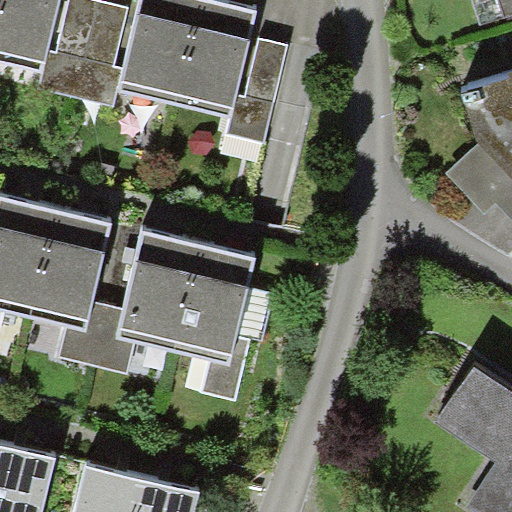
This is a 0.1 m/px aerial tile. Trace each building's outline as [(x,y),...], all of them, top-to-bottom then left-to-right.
[(0,0),(0,56),(39,66),(54,0),(0,0)] [(110,108),(116,81),(134,10),(91,0),(54,0),(39,66),(33,89),(110,108)] [(116,81),(227,108),(244,37),(253,2),(246,0),(136,0),(134,10),(116,81)] [(284,47),(244,37),(227,108),(220,137),(260,146),(284,47)] [(467,80),(482,130),(446,164),(488,204),(497,192),(511,209),(511,48),(508,50),(511,58),(484,65),(487,76),(467,80)] [(0,295),(70,313),(62,345),(92,352),(103,306),(88,303),(110,212),(0,185),(0,295)] [(103,306),(92,352),(125,360),(133,328),(213,347),(205,382),(234,389),(246,339),(231,336),(251,251),(147,226),(126,312),(103,306)] [(511,511),(511,369),(478,347),(436,412),(496,453),(466,495),(489,511),(511,511)] [(0,511),(35,511),(52,446),(0,433),(0,511)] [(189,511),(197,478),(85,452),(70,511),(189,511)]
